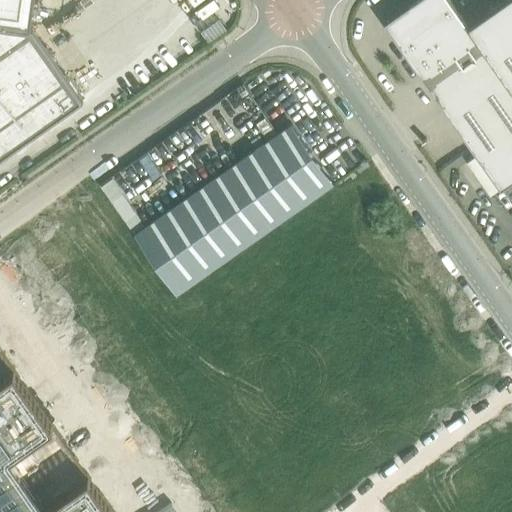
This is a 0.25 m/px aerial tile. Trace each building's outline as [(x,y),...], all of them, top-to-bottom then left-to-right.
[(0,0),(0,157),(83,98),(31,24),(33,0),(0,0)] [(511,0),(504,0),(468,25),(449,0),(414,0),(408,5),(409,6),(386,22),(402,45),(401,46),(501,188),(511,180),(511,0)] [(334,183),(292,123),(135,234),(177,293),(334,183)] [(0,511),(111,511),(0,355),(0,511)] [(174,511),(159,489),(127,511),(174,511)]
